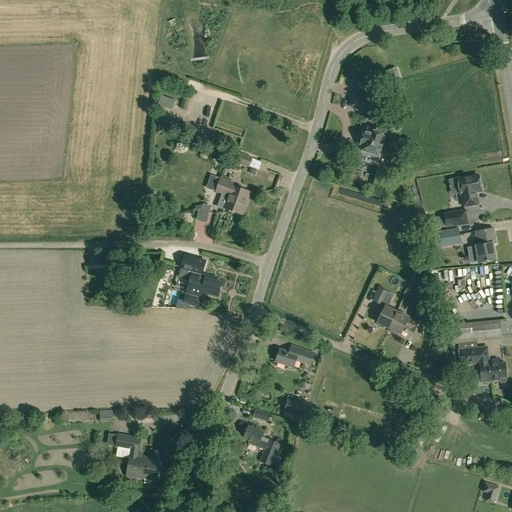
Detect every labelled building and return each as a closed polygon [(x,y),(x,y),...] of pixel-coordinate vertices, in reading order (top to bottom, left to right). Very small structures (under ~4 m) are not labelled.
[(388,81),(399,77),(396,68),(385,72),(388,81)] [(374,111),(376,104),(375,103),(376,100),(353,94),(349,107),(372,114),(373,111),(374,111)] [(172,109),(175,100),(161,95),(158,104),(172,109)] [(395,135),(386,132),(386,131),(374,128),(374,129),(368,127),(366,133),(364,132),(363,134),(361,134),(359,142),(361,142),(360,144),(362,145),(360,151),(369,154),(369,156),(377,158),(378,156),(379,155),(381,155),(385,144),(393,146),(395,137),(396,135),(395,135)] [(249,166),(251,158),(238,153),(235,161),(249,166)] [(480,182),(479,175),(467,177),(467,176),(457,178),(460,194),(462,194),(464,206),(477,204),(475,191),(481,191),(481,189),(482,187),(481,183),(480,182)] [(242,186),(233,183),(221,179),(216,191),(224,194),(220,206),(224,207),(242,214),(250,192),(241,189),(242,186)] [(447,226),(468,223),(466,211),(445,214),(447,226)] [(432,248),(461,243),(459,228),(430,233),(432,248)] [(478,263),(496,260),(493,243),(496,243),(494,228),(475,231),(478,245),(475,245),(478,263)] [(202,291),(211,294),(211,296),(219,298),(221,290),(220,290),(222,282),(215,280),(216,278),(206,275),(209,265),(206,264),(187,259),(184,270),(193,273),(192,279),(193,280),(190,292),(201,295),(202,291)] [(389,305),(391,301),(384,298),(387,292),(379,288),(373,300),(383,305),(384,303),(389,305)] [(203,307),(204,301),(188,297),(186,303),(203,307)] [(388,328),(397,312),(385,306),(381,315),(379,314),(376,319),(378,320),(377,322),(388,328)] [(414,321),(408,318),(408,317),(397,312),(388,328),(391,329),(390,332),(396,334),(397,332),(401,334),(405,324),(411,327),(410,330),(418,334),(424,322),(416,318),(414,321)] [(478,348),(477,340),(502,338),(500,320),(450,325),(451,343),(452,343),(452,344),(458,344),(459,350),(478,348)] [(435,341),(448,338),(445,329),(433,332),(435,341)] [(314,353),(292,345),(289,352),(279,349),(275,361),(294,367),(297,359),(310,364),(314,353)] [(480,365),(478,348),(459,350),(460,363),(470,362),(471,374),(473,374),(474,382),(481,381),(481,382),(482,382),(482,383),(484,385),(489,384),(490,382),(490,381),(499,380),(499,381),(501,383),(505,382),(506,381),(506,377),(505,363),(496,363),(496,360),(488,360),(489,364),(480,365)] [(303,418),(307,405),(288,399),(284,411),(303,418)] [(269,421),(271,413),(255,409),(253,417),(269,421)] [(98,422),(113,422),(113,410),(98,411),(98,422)] [(330,431),(333,421),(313,415),(310,424),(330,431)] [(271,466),(279,444),(261,437),(263,432),(249,426),(244,438),(250,440),(249,443),(266,449),(261,462),(271,466)] [(143,464),(144,456),(137,455),(140,437),(118,434),(115,448),(131,450),(126,476),(138,478),(141,464),(143,464)] [(433,456),(437,444),(428,440),(424,452),(433,456)] [(156,481),(160,459),(144,456),(143,464),(141,464),(138,478),(156,481)] [(407,469),(411,459),(402,456),(398,466),(407,469)] [(484,483),(482,491),(495,495),(496,496),(499,487),(484,483)]
